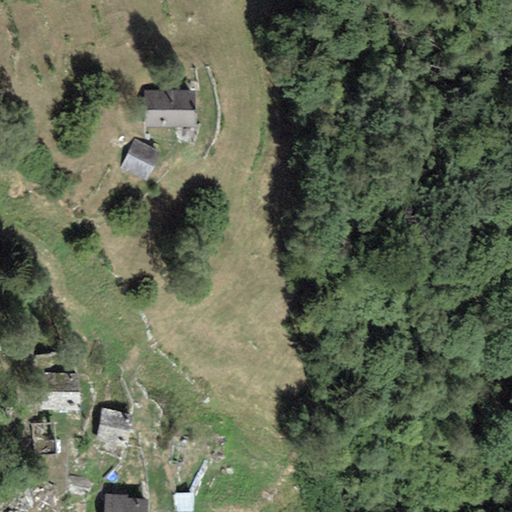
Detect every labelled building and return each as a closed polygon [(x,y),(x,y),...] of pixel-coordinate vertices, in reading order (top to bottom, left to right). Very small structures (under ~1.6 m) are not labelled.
[(194,88),(144,90),(145,127),(195,125),(194,88)] [(160,150),(132,138),(119,167),(147,179),(160,150)] [(78,372),(39,374),(40,407),(79,406),(78,372)] [(129,415),(101,409),(95,438),(123,444),(129,415)] [(146,511),(147,497),(105,495),(104,511),(146,511)]
